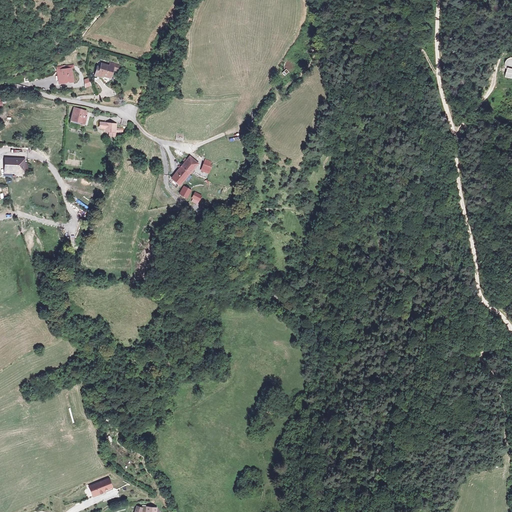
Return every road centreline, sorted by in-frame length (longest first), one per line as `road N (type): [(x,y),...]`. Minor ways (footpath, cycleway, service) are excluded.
road 1 (track): [(511,331),(478,294),(456,135),(438,77),(437,0)]
road 2 (track): [(165,142),(194,146),(284,91),(312,49),(313,0)]
road 3 (residential): [(0,217),(73,225),(65,190),(44,160),(0,154)]
road 4 (residential): [(165,142),(114,108),(0,89)]
road 5 (track): [(0,78),(60,55),(108,0)]
road 6 (track): [(456,153),(511,37)]
